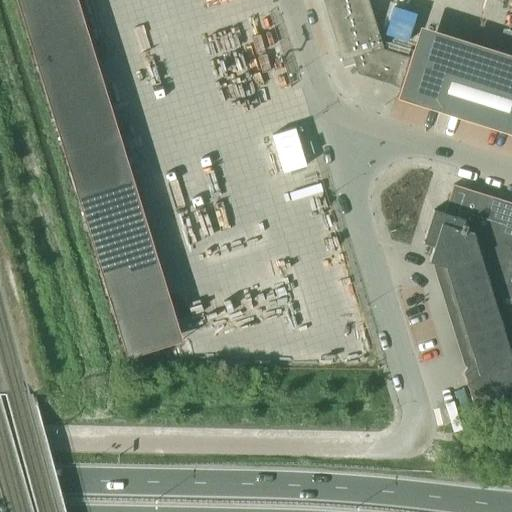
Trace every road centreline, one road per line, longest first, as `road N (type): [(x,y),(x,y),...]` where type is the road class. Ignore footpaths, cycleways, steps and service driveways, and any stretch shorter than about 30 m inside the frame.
road 1 (trunk): [(511,507),(298,484),(0,477)]
road 2 (unclassified): [(410,440),(379,447),(0,440)]
road 3 (unclassified): [(410,440),(416,418),(339,150)]
road 4 (unclassified): [(339,150),(393,136),(511,169)]
road 5 (unclassified): [(339,150),(290,0)]
